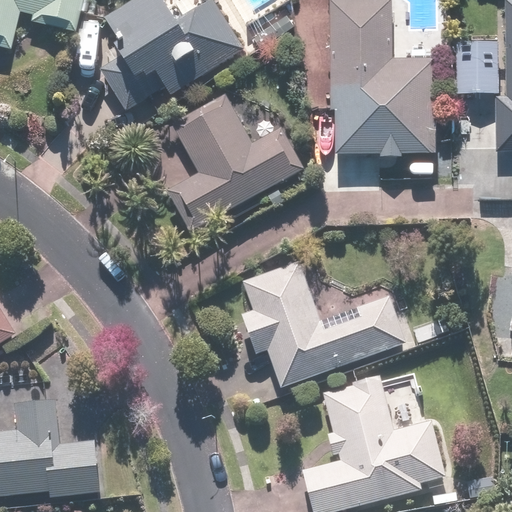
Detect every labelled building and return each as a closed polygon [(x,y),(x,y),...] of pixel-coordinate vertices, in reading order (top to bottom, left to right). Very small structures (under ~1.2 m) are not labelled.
[(0,0),(0,48),(13,52),(22,14),(33,17),(31,23),(76,33),(83,0),(0,0)] [(175,98),(252,52),(221,0),(217,0),(182,21),(169,0),(142,0),(112,18),(134,55),(107,71),(131,112),(170,89),(175,98)] [(387,156),(441,156),(441,59),(396,59),(396,1),(337,1),(337,112),(388,112),(387,156)] [(511,88),(510,88),(510,98),(500,97),(499,152),(511,151),(511,27),(511,74),(511,88)] [(503,96),(506,42),(464,40),(462,94),(503,96)] [(230,95),(177,124),(205,173),(171,192),(193,231),(308,167),(286,129),(258,145),(230,95)] [(364,318),(327,331),(302,262),(247,281),(258,311),(248,315),(261,354),(272,350),(285,387),(413,341),(396,295),(360,307),(364,318)] [(0,343),(20,332),(0,299),(0,343)] [(309,470),(319,511),(331,511),(426,488),(425,482),(450,476),(436,421),(398,431),(384,377),(330,390),(347,461),(309,470)] [(415,383),(395,388),(402,417),(423,411),(415,383)] [(23,432),(0,434),(0,496),(56,492),(56,497),(106,493),(102,442),(63,445),(60,399),(20,402),(23,432)]
